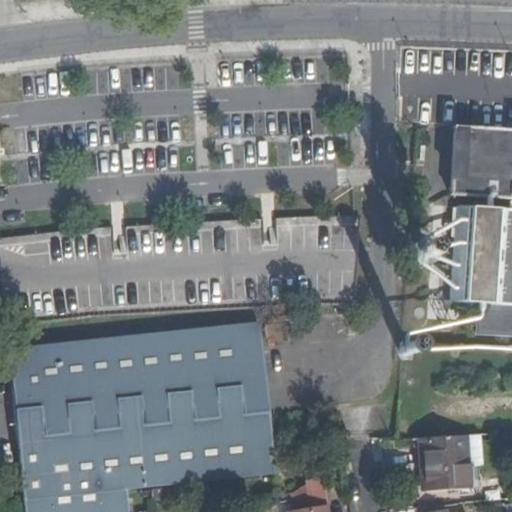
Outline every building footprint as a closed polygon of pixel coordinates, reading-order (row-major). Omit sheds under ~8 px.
[(456,195),(511,198),(511,128),(461,125),(456,195)] [(502,305),(499,336),(511,336),(511,211),(455,207),(447,301),(502,305)] [(274,308),(353,307),(358,217),(316,216),(93,228),(0,237),(0,291),(4,328),(73,319),(274,308)] [(273,474),(257,322),(7,349),(24,511),(126,511),(124,491),(273,474)] [(467,492),(463,441),(453,442),(437,442),(417,441),(421,463),(423,463),(425,495),(467,492)] [(323,491),(299,492),(291,500),(293,511),(325,507),(323,491)]
